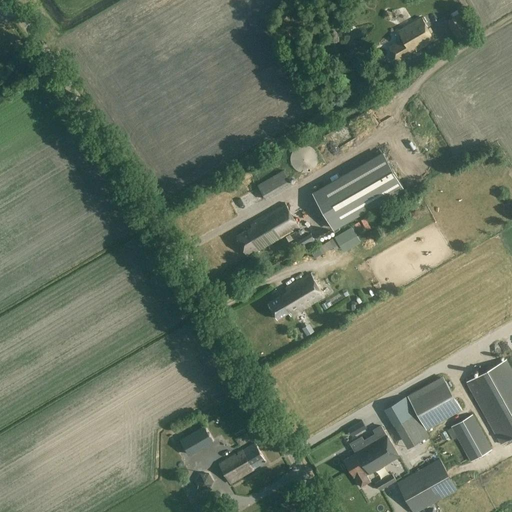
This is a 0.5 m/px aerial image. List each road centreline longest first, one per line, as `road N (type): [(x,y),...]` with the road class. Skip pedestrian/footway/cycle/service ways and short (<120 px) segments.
road 1 (tertiary): [(322,511),(149,211),(4,0)]
road 2 (track): [(149,211),(368,82)]
road 3 (track): [(331,170),(383,132),(422,77),(511,17)]
